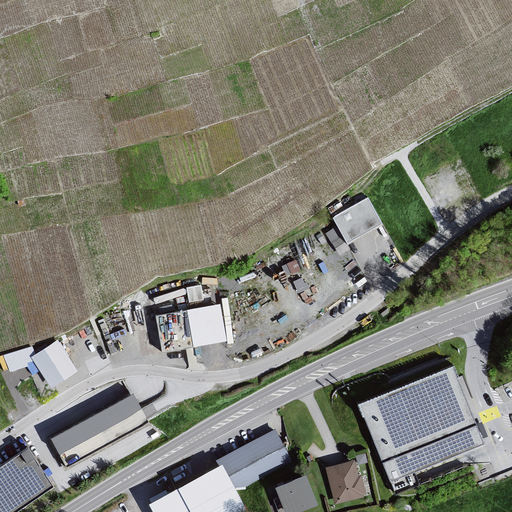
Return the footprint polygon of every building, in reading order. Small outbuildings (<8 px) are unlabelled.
[(368,199),(334,218),(347,243),(382,224),(368,199)] [(187,284),(188,298),(218,295),(216,281),(187,284)] [(186,310),(154,317),(161,354),(193,348),(186,310)] [(57,341),(33,357),(52,386),(67,376),(76,370),(57,341)] [(454,367),(359,405),(390,482),(485,443),(454,367)] [(147,424),(131,394),(48,440),(63,469),(147,424)] [(147,414),(156,408),(152,401),(143,407),(147,414)] [(273,429),(214,461),(218,467),(232,488),(245,486),(259,479),(258,474),(291,463),(273,429)] [(26,446),(0,464),(0,511),(24,511),(60,493),(26,446)] [(356,462),(324,469),(333,506),(365,498),(356,462)] [(232,488),(218,467),(150,504),(154,511),(228,511),(240,505),(232,488)] [(304,476),(273,488),(283,511),(299,511),(316,506),(304,476)]
